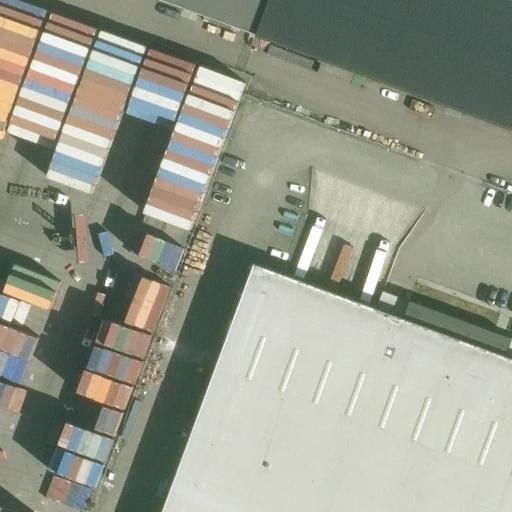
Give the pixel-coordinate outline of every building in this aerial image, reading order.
[(511,1),(508,0),(155,0),(511,130),(511,1)] [(180,113),(149,221),(199,235),(247,69),(54,13),(37,74),(67,82),(69,76),(84,80),(62,157),(110,171),(131,99),(180,113)] [(511,511),(511,359),(506,357),(509,348),(408,310),(404,320),(255,265),(163,511),(511,511)] [(134,381),(142,361),(113,350),(106,371),(134,381)] [(0,511),(26,511),(27,509),(9,502),(8,502),(0,499),(0,511)]
